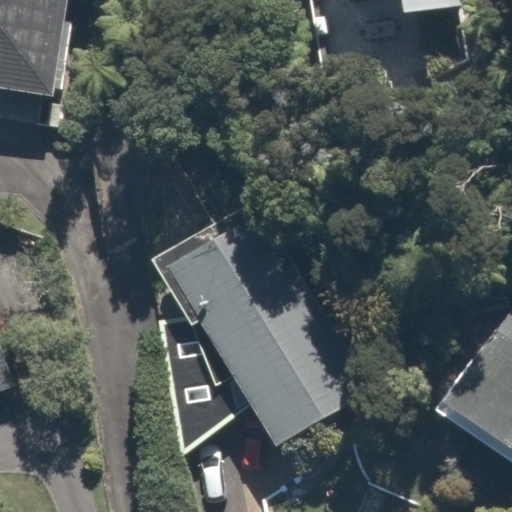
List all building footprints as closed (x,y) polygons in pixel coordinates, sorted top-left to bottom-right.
[(0,0),(0,92),(79,110),(103,0),(0,0)] [(350,0),(361,39),(502,0),(350,0)] [(343,427),(217,233),(166,266),(293,460),(343,427)] [(0,293),(0,394),(31,384),(0,293)] [(511,304),(444,401),(511,448),(511,304)]
